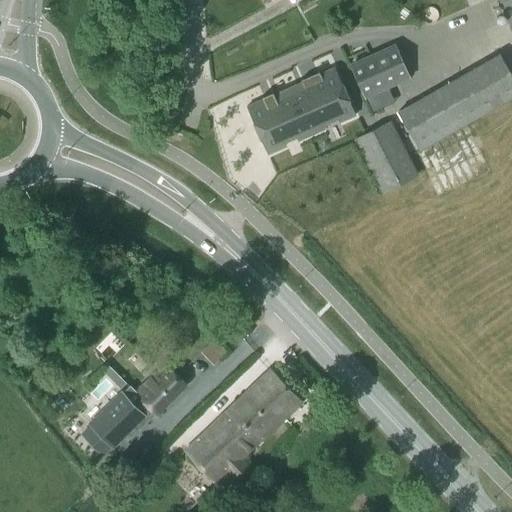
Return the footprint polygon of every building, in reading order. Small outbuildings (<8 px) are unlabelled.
[(511,34),(511,0),(498,0),(511,34)] [(407,77),(394,47),(350,66),(363,96),(407,77)] [(511,78),(498,55),(479,65),(397,112),(418,150),(470,121),(485,113),(511,97),(511,78)] [(333,69),(286,90),(307,135),(323,128),(319,118),(333,111),(338,121),(349,116),(348,114),(352,112),(333,69)] [(286,90),(246,108),(267,153),(269,152),(286,145),(281,135),(294,130),(298,139),(307,135),(286,90)] [(381,194),(417,176),(390,120),(353,138),(381,194)] [(154,415),(183,386),(163,365),(134,393),(128,387),(120,395),(89,425),(110,447),(135,422),(139,426),(152,413),(154,415)] [(260,441),(300,403),(268,369),(183,451),(214,484),(226,472),(234,480),(242,481),(248,476),(247,468),(239,460),(259,441),(260,441)]
